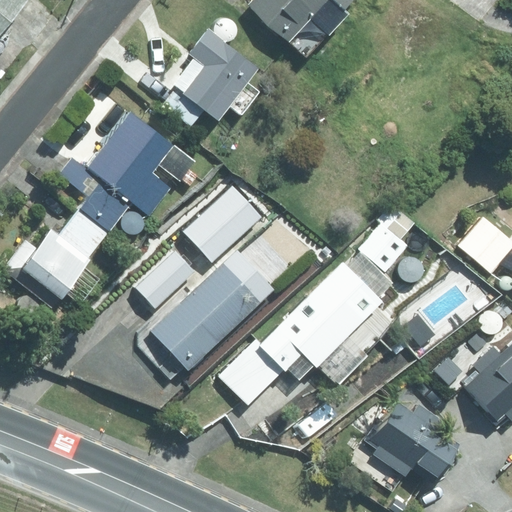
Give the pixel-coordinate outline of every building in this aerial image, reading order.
[(0,0),(0,17),(14,0),(0,0)] [(244,0),(243,1),(281,38),(315,0),(333,0),(336,3),(339,0),(244,0)] [(203,25),(184,50),(189,54),(168,80),(177,87),(176,88),(172,85),(158,102),(186,124),(199,106),(211,116),(252,64),(203,25)] [(56,171),(84,195),(76,205),(104,229),(129,200),(144,212),(166,185),(147,169),(168,144),(129,110),(81,166),(69,155),(56,171)] [(195,160),(205,171),(215,162),(206,151),(195,160)] [(232,189),(187,230),(216,260),(259,219),(232,189)] [(46,225),(15,261),(52,293),(84,255),(83,254),(104,229),(76,205),(53,231),(46,225)] [(479,214),(454,243),(486,271),(511,242),(479,214)] [(377,221),(355,247),(381,269),(403,243),(377,221)] [(323,244),(312,253),(322,264),(333,254),(323,244)] [(332,341),(377,297),(338,258),(252,342),(277,368),(296,350),(308,363),(319,352),(324,356),(335,345),(332,341)] [(217,259),(146,327),(183,367),(255,299),(217,259)] [(463,383),(485,408),(482,411),(492,422),(502,413),(505,416),(511,409),(511,337),(494,353),(487,345),(468,362),(477,371),(463,383)] [(373,445),(369,452),(401,473),(407,464),(429,478),(455,439),(436,426),(440,419),(415,403),(410,408),(391,396),(363,439),(373,445)]
